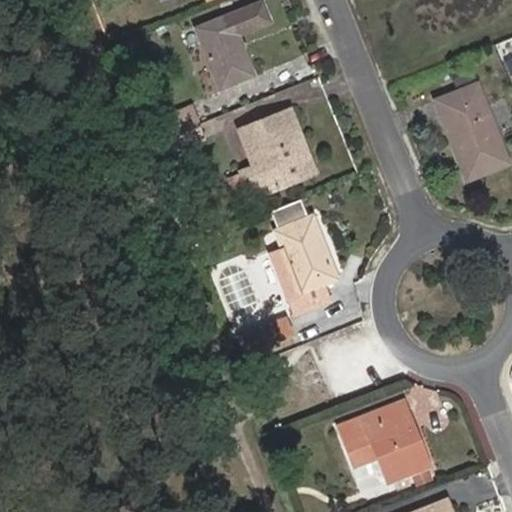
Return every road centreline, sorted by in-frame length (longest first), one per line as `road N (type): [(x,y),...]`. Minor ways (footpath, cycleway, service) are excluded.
road 1 (track): [(284,511),(62,0)]
road 2 (residential): [(331,0),(426,232)]
road 3 (residential): [(426,232),(394,260),(384,301),(389,322),(416,356),(459,367),(480,362)]
